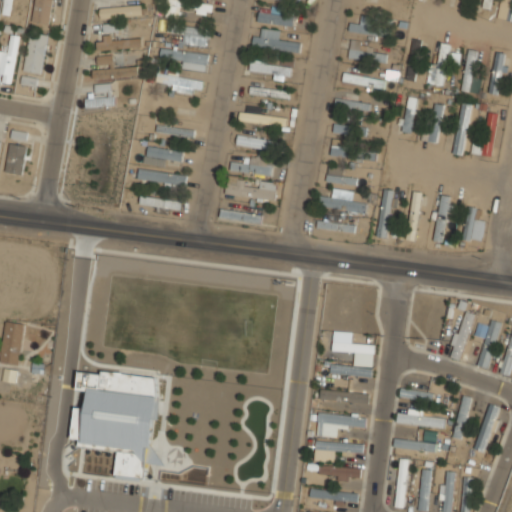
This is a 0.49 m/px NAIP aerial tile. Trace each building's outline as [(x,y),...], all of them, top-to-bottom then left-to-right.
[(4,0),(2,13),(11,15),(13,0),(4,0)] [(35,0),(31,23),(48,26),(52,0),(35,0)] [(186,0),(167,0),(165,15),(178,17),(179,9),(211,13),(212,4),(186,0)] [(386,9),(386,0),(356,0),(356,9),(386,9)] [(493,9),(493,0),(484,0),(484,8),(493,9)] [(142,16),(141,5),(100,7),(100,17),(142,16)] [(256,21),(292,28),(294,16),(259,10),(256,21)] [(360,24),(351,22),(349,30),(389,38),(392,22),(361,16),(360,24)] [(97,49),(141,48),(141,36),(130,36),(130,22),(103,23),(103,35),(97,36),(97,49)] [(207,46),(209,29),(168,23),(167,32),(190,35),(189,44),(207,46)] [(300,42),(279,40),(280,30),(261,29),(260,36),(253,35),(252,47),(299,51),(300,42)] [(47,35),(29,32),(23,71),(41,73),(47,35)] [(0,70),(3,71),(2,81),(14,83),(20,36),(10,34),(8,45),(0,43),(0,70)] [(408,80),(417,81),(421,40),(412,39),(408,80)] [(350,60),(384,60),(384,46),(369,46),(369,40),(350,40),(350,60)] [(450,44),(441,42),(433,84),(442,86),(450,44)] [(159,63),(206,68),(208,53),(161,48),(159,63)] [(476,51),(467,50),(463,90),(471,91),(476,51)] [(499,94),(504,53),(495,52),(490,93),(499,94)] [(112,55),(96,56),(97,64),(113,64),(112,55)] [(281,58),(280,65),(251,59),(249,70),(290,78),(293,60),(281,58)] [(93,67),(93,77),(138,77),(138,67),(93,67)] [(386,82),(345,70),(342,79),(383,91),(386,82)] [(387,79),(398,80),(399,71),(388,70),(387,79)] [(155,84),(200,93),(203,81),(158,71),(155,84)] [(37,86),(37,78),(21,76),(21,84),(37,86)] [(248,92),(288,100),(290,90),(250,82),(248,92)] [(86,106),(114,106),(114,84),(95,84),(95,97),(86,97),(86,106)] [(417,98),(408,96),(401,131),(410,133),(417,98)] [(334,107),(370,111),(371,103),(335,98),(334,107)] [(446,106),(435,103),(423,139),(434,143),(446,106)] [(452,153),(462,155),(472,105),(462,103),(452,153)] [(286,124),(287,111),(240,109),(239,122),(286,124)] [(492,156),(498,113),(488,112),(484,143),(473,141),(471,153),(492,156)] [(156,133),(194,136),(194,129),(157,125),(156,133)] [(333,134),(383,138),(383,128),(333,125),(333,134)] [(276,140),(237,135),(236,145),(275,150),(276,140)] [(23,175),(28,145),(10,142),(5,172),(23,175)] [(182,150),(147,146),(146,157),(181,161),(182,150)] [(331,157),(375,159),(376,149),(331,147),(331,157)] [(272,175),(273,159),(244,156),(243,163),(231,162),(230,171),(272,175)] [(326,181),(359,185),(360,176),(376,178),(377,171),(328,165),(326,181)] [(187,174),(139,169),(138,181),(185,186),(187,174)] [(277,183),(228,176),(225,193),(274,201),(277,183)] [(378,236),(388,237),(393,190),(383,189),(378,236)] [(406,240),(415,241),(423,192),(414,191),(406,240)] [(318,204),(365,215),(367,204),(320,193),(318,204)] [(181,208),(182,197),(140,195),(140,206),(181,208)] [(433,240),(444,242),(452,197),(442,195),(433,240)] [(263,208),(236,203),(235,210),(221,208),(219,217),(260,224),(263,208)] [(478,208),(469,206),(461,239),(471,241),(478,208)] [(355,231),(356,222),(317,219),(316,228),(355,231)] [(475,314),(464,310),(449,356),(461,360),(475,314)] [(502,322),(492,319),(478,365),(488,368),(502,322)] [(24,323),(6,320),(0,361),(18,364),(24,323)] [(484,338),(488,325),(478,322),(474,335),(484,338)] [(511,331),(504,360),(501,360),(498,372),(510,375),(511,366),(511,331)] [(375,353),(375,343),(333,342),(333,351),(375,353)] [(330,372),(372,378),(374,368),(331,362),(330,372)] [(159,377),(102,371),(101,374),(80,371),(78,390),(88,391),(86,408),(75,407),(72,439),(81,440),(80,446),(118,450),(115,475),(145,478),(147,463),(164,465),(165,456),(151,455),(159,377)] [(400,399),(435,399),(435,391),(423,391),(423,384),(413,384),(413,388),(400,388),(400,399)] [(369,393),(321,389),(320,399),(368,403),(369,393)] [(452,436),(461,438),(473,398),(464,395),(452,436)] [(499,406),(489,403),(475,449),(484,453),(499,406)] [(397,421),(443,428),(445,416),(399,409),(397,421)] [(337,436),(338,424),(365,427),(366,417),(319,412),(317,434),(337,436)] [(435,452),(435,442),(395,438),(394,448),(435,452)] [(314,450),(363,452),(364,441),(315,440),(314,450)] [(394,506),(403,507),(409,459),(401,458),(394,506)] [(361,478),(361,465),(318,465),(318,478),(361,478)] [(432,470),(422,469),(418,510),(428,511),(432,470)] [(443,511),(452,511),(456,472),(446,471),(443,511)] [(461,511),(471,511),(473,477),(463,476),(461,511)] [(359,494),(311,487),(310,497),(357,504),(359,494)]
